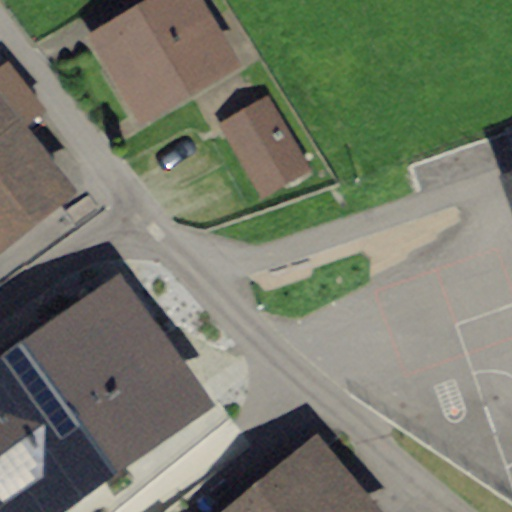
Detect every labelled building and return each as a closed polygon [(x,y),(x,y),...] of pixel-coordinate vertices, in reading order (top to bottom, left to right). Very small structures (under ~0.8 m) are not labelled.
[(239,86),(192,0),(155,0),(93,34),(149,136),(239,86)] [(0,105),(0,258),(74,202),(0,105)] [(265,110),(224,132),(261,202),(301,180),(265,110)] [(511,155),(490,163),(511,226),(511,155)] [(231,377),(162,279),(16,381),(85,479),(231,377)] [(352,511),(304,451),(226,511),(352,511)]
